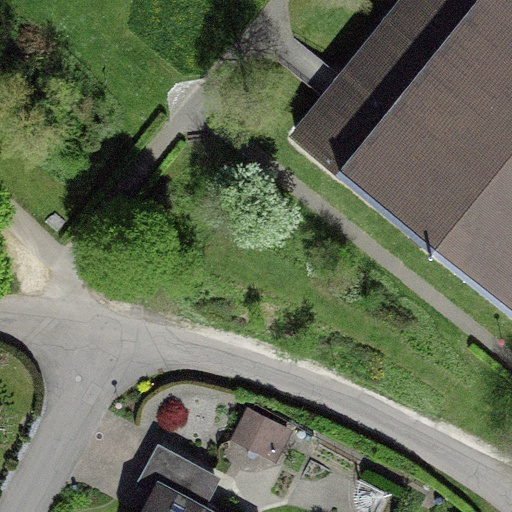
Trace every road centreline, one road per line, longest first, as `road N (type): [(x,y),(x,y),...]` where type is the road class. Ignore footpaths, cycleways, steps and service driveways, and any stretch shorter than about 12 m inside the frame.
road 1 (residential): [(117,326),(316,393),(511,490)]
road 2 (residential): [(117,326),(17,511)]
